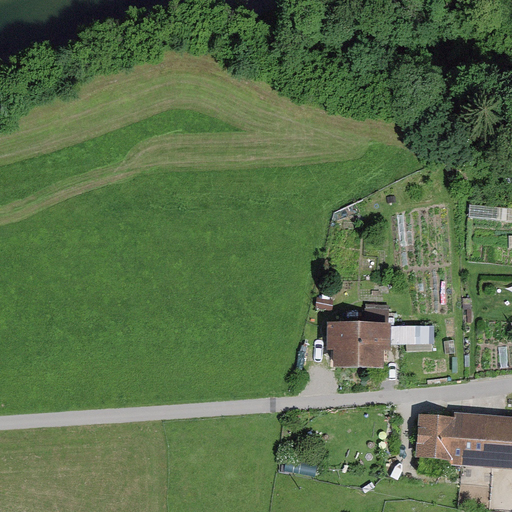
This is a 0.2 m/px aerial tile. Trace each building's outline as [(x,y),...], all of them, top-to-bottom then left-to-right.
[(511,212),(472,207),(470,219),(511,224),(511,212)] [(390,329),(328,329),(329,353),(336,353),(336,372),(383,372),(383,355),(390,355),(390,347),(390,329)] [(435,329),(390,329),(390,347),(435,346),(435,329)] [(511,421),(459,418),(459,422),(455,466),(455,468),(511,472),(511,421)] [(455,466),(459,422),(421,419),(418,463),(455,466)]
